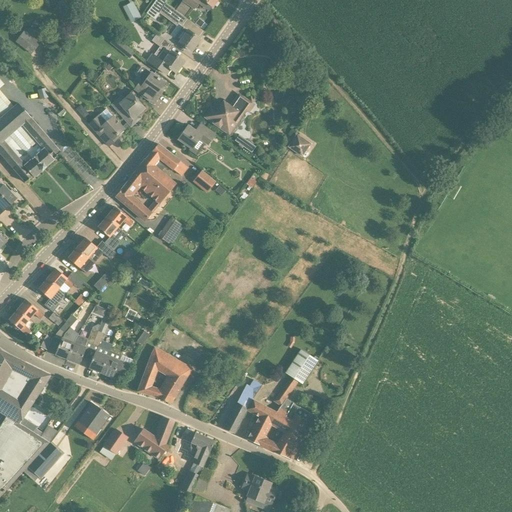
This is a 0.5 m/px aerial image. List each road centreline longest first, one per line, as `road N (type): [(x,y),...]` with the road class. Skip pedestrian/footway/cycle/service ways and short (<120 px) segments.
road 1 (tertiary): [(0,302),(136,155),(250,0)]
road 2 (residential): [(312,477),(0,340)]
road 3 (track): [(426,184),(402,271),(312,477)]
